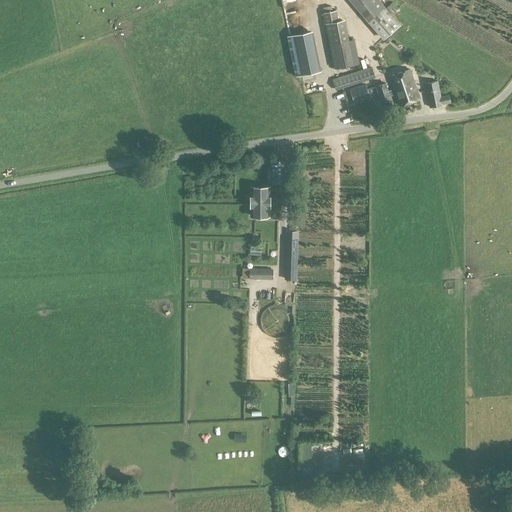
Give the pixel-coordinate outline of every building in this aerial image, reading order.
[(400,25),(378,0),(349,0),(384,40),(400,25)] [(398,0),(393,0),(390,2),(394,9),(401,6),(398,0)] [(334,68),(353,64),(350,49),(348,41),(349,41),(345,20),(339,21),(336,10),(323,13),(326,29),(330,43),(329,43),(334,68)] [(321,71),(313,31),(287,36),(296,76),(321,71)] [(372,67),(332,79),(336,90),(375,77),(372,67)] [(402,86),(405,88),(415,85),(410,69),(389,76),(394,88),(394,89),(402,86)] [(441,96),(438,80),(424,83),(429,107),(443,105),(443,104),(451,102),(449,95),(441,96)] [(385,82),(376,85),(381,101),(391,98),(389,95),(395,93),(399,105),(420,98),(415,85),(405,88),(402,86),(394,89),(394,88),(388,90),(385,82)] [(365,83),(350,88),(353,99),(369,94),(365,83)] [(251,209),(251,214),(252,215),(252,216),(268,216),(268,187),(252,187),(252,188),(251,190),(251,194),(252,195),(252,208),(251,209)] [(288,247),(287,279),(297,280),(298,247),(288,247)] [(250,270),(249,278),(272,279),(272,270),(250,270)]
